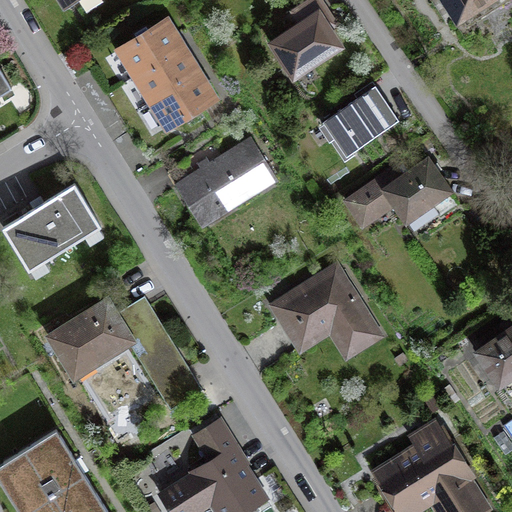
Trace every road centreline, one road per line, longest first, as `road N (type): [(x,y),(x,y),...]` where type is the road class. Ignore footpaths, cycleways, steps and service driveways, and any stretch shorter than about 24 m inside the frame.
road 1 (residential): [(312,511),(71,130)]
road 2 (residential): [(511,232),(356,0)]
road 3 (residential): [(71,130),(0,9)]
